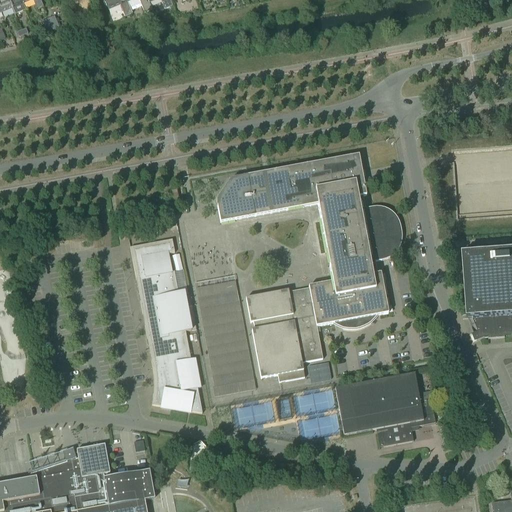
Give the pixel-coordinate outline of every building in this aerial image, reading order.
[(0,0),(0,9),(2,13),(12,9),(9,3),(10,3),(8,0),(0,0)] [(8,0),(10,3),(9,3),(12,9),(15,15),(25,10),(23,5),(21,0),(8,0)] [(21,0),(23,5),(33,0),(37,10),(43,7),(40,0),(21,0)] [(103,0),(108,11),(120,6),(125,18),(132,14),(127,3),(125,0),(103,0)] [(125,0),(127,3),(134,0),(138,0),(145,13),(152,10),(149,3),(147,0),(125,0)] [(147,0),(149,3),(156,0),(160,0),(165,10),(172,7),(169,0),(147,0)] [(54,17),(42,22),(47,33),(59,28),(54,17)] [(288,292),(245,299),(250,324),(253,324),(254,330),(251,331),(260,380),(277,377),(279,384),(304,379),(301,365),(322,361),(316,328),(340,324),(341,329),(347,330),(351,330),(355,330),(359,329),(363,328),(367,326),(370,324),(376,317),(388,315),(382,283),(380,274),(377,275),(375,263),(381,262),(385,260),(389,259),(393,256),(396,253),(398,250),(400,246),(401,242),(401,238),(401,233),(400,227),(399,223),(397,220),(394,216),(391,213),(388,211),(384,209),(380,208),(376,208),(374,208),(365,210),(362,197),(366,197),(358,156),(247,177),(254,218),(317,206),(332,283),(308,288),(308,290),(288,294),(288,292)] [(511,244),(467,247),(467,255),(463,255),(467,320),(476,341),(484,338),(488,338),(488,339),(504,338),(504,337),(511,336),(511,338),(511,337),(511,244)] [(167,255),(132,261),(151,361),(151,362),(153,373),(154,384),(154,385),(153,396),(151,406),(202,415),(197,389),(199,389),(193,361),(190,361),(185,333),(191,331),(184,293),(178,294),(174,273),(171,273),(167,255)] [(182,290),(191,289),(189,271),(180,273),(182,290)] [(239,302),(199,309),(213,388),(212,388),(214,399),(255,391),(239,302)] [(328,364),(308,368),(311,384),(331,380),(328,364)] [(414,375),(334,390),(343,437),(375,431),(379,449),(413,442),(410,429),(435,424),(430,400),(419,402),(414,375)] [(429,394),(437,393),(436,386),(428,387),(429,394)] [(437,426),(415,429),(418,443),(439,439),(437,426)] [(135,454),(145,452),(143,444),(143,442),(133,444),(134,446),(135,454)] [(205,451),(205,448),(200,443),(198,443),(193,446),(191,458),(203,460),(205,451)] [(0,511),(144,511),(142,502),(152,500),(147,472),(110,479),(104,446),(76,451),(78,460),(76,460),(75,458),(65,459),(66,463),(30,475),(31,480),(0,485),(0,511)] [(510,502),(491,505),(491,511),(511,511),(511,493),(509,494),(510,502)]
